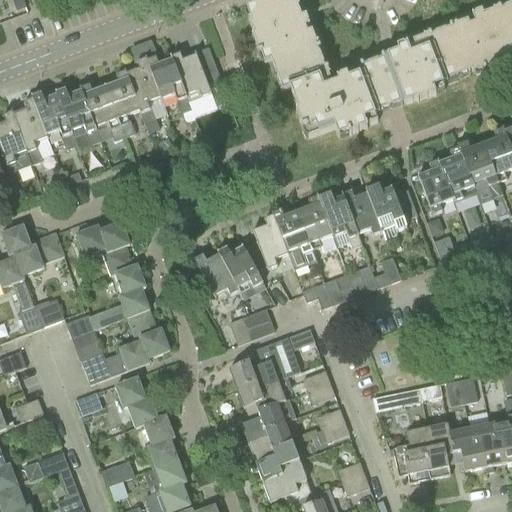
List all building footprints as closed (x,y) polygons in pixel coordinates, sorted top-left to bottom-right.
[(25,11),(25,10),(21,0),(10,0),(16,14),(25,11)] [(296,2),(294,3),(292,0),(271,0),(245,10),(249,21),(247,22),(253,37),(251,39),(258,57),(260,56),(264,66),(268,64),(274,78),(323,60),(317,44),(315,45),(305,18),(301,20),(297,10),(299,9),(296,2)] [(501,65),(511,61),(511,21),(507,9),(500,12),(499,10),(492,12),(493,14),(483,18),(481,13),(471,17),(474,27),(469,29),(467,24),(456,28),(455,26),(448,29),(449,31),(440,35),(457,80),(454,72),(469,66),(471,73),(467,75),(468,78),(473,76),(476,77),(501,68),(501,65)] [(381,64),(372,67),(389,113),(400,109),(405,107),(415,103),(417,105),(435,98),(434,96),(444,92),(442,88),(447,86),(446,83),(441,85),(439,78),(453,72),(456,80),(457,80),(440,35),(431,38),(429,36),(423,39),(423,40),(412,45),(414,49),(408,51),(406,47),(385,55),(388,62),(384,63),(383,59),(380,60),(381,63),(381,64)] [(209,93),(222,88),(208,51),(194,56),(194,58),(182,64),(179,57),(171,60),(187,101),(199,97),(201,101),(210,97),(209,93)] [(161,102),(164,110),(176,106),(180,118),(192,114),(187,101),(171,60),(170,61),(170,63),(158,68),(155,61),(146,64),(161,102)] [(329,77),(326,67),(323,60),(274,78),(280,95),(289,92),(297,113),(295,114),(302,133),(304,132),(308,141),(335,131),(338,140),(347,136),(348,138),(366,131),(366,129),(377,125),(374,118),(389,113),(371,63),(359,68),(362,74),(357,76),(358,78),(348,82),(346,77),(336,81),(337,85),(331,88),(328,77),(329,77)] [(138,72),(126,77),(139,114),(145,128),(145,129),(157,124),(156,122),(152,111),(151,111),(149,107),(161,102),(146,64),(146,62),(136,66),(138,72)] [(139,114),(126,77),(125,75),(115,79),(118,85),(105,90),(125,142),(134,139),(128,121),(139,117),(143,128),(145,128),(139,114)] [(105,90),(91,95),(89,89),(80,92),(101,146),(111,142),(112,146),(125,142),(105,90)] [(65,93),(56,96),(76,149),(79,156),(90,151),(90,150),(101,146),(80,92),(79,92),(80,94),(67,99),(65,93)] [(40,96),(31,100),(32,102),(45,136),(46,139),(59,134),(61,139),(60,140),(65,153),(76,149),(56,96),(55,96),(56,98),(43,103),(40,96)] [(25,112),(13,117),(26,153),(32,168),(42,164),(42,162),(38,152),(36,153),(33,146),(47,141),(46,139),(45,136),(32,102),(23,106),(25,112)] [(0,157),(1,157),(6,170),(8,177),(32,168),(26,153),(13,117),(12,115),(2,119),(5,125),(0,127),(0,157)] [(203,144),(216,139),(212,130),(199,135),(203,144)] [(511,130),(503,134),(511,158),(511,130)] [(511,158),(503,134),(503,132),(493,135),(495,142),(483,147),(497,186),(505,183),(503,176),(511,172),(511,158)] [(483,147),(469,152),(466,145),(457,149),(457,151),(472,188),(484,184),(491,202),(501,198),(496,186),(497,186),(483,147)] [(472,190),(472,188),(457,151),(449,155),(451,161),(439,166),(453,205),(461,202),(458,195),(472,190)] [(453,205),(439,166),(438,164),(428,168),(431,174),(417,180),(432,219),(441,215),(439,208),(451,203),(452,206),(453,205)] [(375,191),(366,194),(381,235),(384,243),(395,239),(396,235),(406,231),(403,225),(416,220),(407,194),(394,199),(391,192),(377,197),(375,191)] [(372,239),(381,235),(365,194),(366,196),(353,201),(351,194),(341,198),(357,240),(357,239),(356,237),(369,232),(372,239)] [(317,200),(316,200),(336,252),(332,241),(345,236),(347,243),(349,247),(351,252),(360,249),(357,240),(341,198),(342,200),(329,205),(326,198),(318,202),(317,200)] [(323,256),(336,252),(316,200),(307,203),(310,210),(297,215),(312,254),(321,250),(323,256)] [(281,213),(271,217),(288,258),(294,274),(307,269),(303,257),(312,254),(297,215),(283,220),(281,213)] [(275,263),(288,258),(271,217),(272,219),(263,222),(266,229),(252,234),(256,245),(243,252),(242,250),(262,287),(263,287),(257,276),(266,271),(267,273),(277,270),(275,263)] [(125,250),(129,248),(120,226),(77,243),(84,261),(103,254),(104,256),(100,257),(108,278),(113,276),(132,270),(125,250)] [(63,258),(55,238),(54,237),(32,245),(33,249),(12,258),(14,262),(21,280),(42,272),(40,267),(63,258)] [(495,249),(494,248),(490,237),(468,245),(473,257),(495,249)] [(448,240),(433,246),(441,269),(456,263),(448,240)] [(254,292),(262,287),(242,250),(229,257),(226,251),(217,256),(239,294),(238,292),(250,286),(254,292)] [(230,299),(239,294),(217,256),(216,256),(218,258),(206,265),(202,258),(193,263),(213,300),(226,293),(230,299)] [(400,284),(393,265),(392,261),(379,266),(383,277),(373,281),(378,292),(400,284)] [(21,280),(14,262),(0,266),(0,291),(0,292),(10,288),(20,315),(16,316),(25,338),(41,332),(40,331),(41,330),(33,310),(32,311),(21,280)] [(511,282),(511,268),(499,271),(502,284),(511,282)] [(141,293),(145,291),(136,269),(132,270),(113,276),(108,278),(109,280),(113,279),(121,299),(117,301),(120,308),(87,321),(92,333),(148,312),(141,293)] [(373,281),(372,282),(368,271),(347,279),(355,301),(378,292),(373,281)] [(332,309),(355,301),(347,279),(346,279),(350,290),(339,294),(335,283),(324,287),(332,309)] [(321,313),(332,309),(324,287),(301,295),(306,306),(317,302),(321,313)] [(62,322),(56,305),(49,308),(48,305),(33,310),(41,330),(62,322)] [(160,333),(156,334),(148,312),(92,333),(93,334),(125,323),(132,344),(118,349),(120,357),(102,363),(99,356),(78,364),(88,389),(148,367),(147,363),(169,355),(160,333)] [(269,324),(265,313),(241,322),(245,333),(269,324)] [(92,333),(87,321),(87,319),(64,328),(69,341),(92,333)] [(250,345),(245,333),(241,322),(228,327),(237,350),(250,345)] [(250,345),(274,336),(269,324),(245,333),(250,345)] [(92,335),(93,334),(92,333),(69,341),(74,353),(95,345),(92,335)] [(292,355),(314,346),(309,333),(287,342),(292,355)] [(254,363),(228,372),(236,392),(256,385),(259,392),(287,381),(279,360),(292,355),(287,342),(251,355),(254,363)] [(78,364),(99,356),(95,345),(74,353),(78,364)] [(0,375),(2,380),(25,371),(18,356),(0,363),(0,375)] [(511,397),(511,373),(500,376),(505,399),(511,397)] [(306,396),(329,387),(325,375),(302,383),(306,396)] [(281,395),(291,391),(287,381),(259,392),(256,385),(236,392),(243,411),(247,410),(250,417),(285,404),(281,395)] [(145,403),(137,383),(137,382),(113,390),(122,413),(126,411),(133,430),(156,421),(149,401),(145,403)] [(477,406),(472,382),(459,384),(464,408),(477,406)] [(450,412),(464,408),(459,384),(445,387),(450,412)] [(311,409),(334,400),(329,387),(306,396),(311,409)] [(441,400),(439,389),(439,388),(419,393),(421,404),(441,400)] [(420,404),(421,404),(419,393),(396,397),(399,411),(421,406),(420,404)] [(79,421),(101,412),(95,397),(73,406),(79,421)] [(19,427),(42,418),(36,403),(13,412),(19,427)] [(284,426),(295,422),(288,403),(285,404),(250,417),(253,424),(240,428),(247,446),(268,439),(266,433),(284,426)] [(321,434),(344,425),(339,413),(317,421),(321,434)] [(511,418),(507,420),(507,422),(488,426),(492,446),(500,444),(505,467),(511,465),(511,418)] [(169,443),(174,442),(165,420),(157,423),(156,421),(133,430),(134,430),(140,428),(148,447),(144,449),(153,471),(177,463),(169,443)] [(326,447),(349,438),(344,425),(321,434),(315,436),(319,447),(326,445),(326,447)] [(273,452),(291,445),(284,426),(266,433),(268,439),(247,446),(247,448),(242,450),(245,457),(250,455),(255,466),(275,459),(273,452)] [(500,444),(492,446),(488,426),(469,430),(473,450),(479,449),(484,471),(505,467),(500,444)] [(455,463),(448,434),(447,428),(427,432),(431,451),(423,453),(429,483),(450,479),(447,465),(455,463)] [(479,449),(473,450),(469,430),(448,434),(455,463),(461,462),(464,475),(484,471),(479,449)] [(423,453),(431,451),(427,432),(406,436),(409,449),(392,453),(398,481),(407,479),(408,488),(429,483),(423,453)] [(280,471),(298,464),(291,445),(273,452),(275,459),(255,466),(255,467),(249,469),(252,476),(257,474),(262,487),(283,479),(280,471)] [(46,479),(66,471),(61,457),(22,471),(28,486),(46,479)] [(7,469),(3,471),(0,462),(0,496),(15,491),(7,469)] [(153,471),(142,476),(150,497),(156,494),(163,511),(181,511),(189,509),(181,488),(185,486),(177,463),(153,471)] [(290,507),(311,499),(298,464),(280,471),(283,479),(262,487),(269,506),(287,499),(290,507)] [(105,492),(133,480),(127,465),(99,476),(105,492)] [(342,487),(364,478),(359,466),(337,474),(342,487)] [(56,511),(82,511),(66,471),(46,479),(28,486),(28,487),(55,476),(66,504),(55,508),(56,511)] [(346,500),(369,492),(364,478),(342,487),(346,500)] [(29,511),(28,509),(22,511),(15,491),(0,496),(0,511),(29,511)] [(335,511),(328,492),(311,499),(290,507),(291,511),(335,511)]
